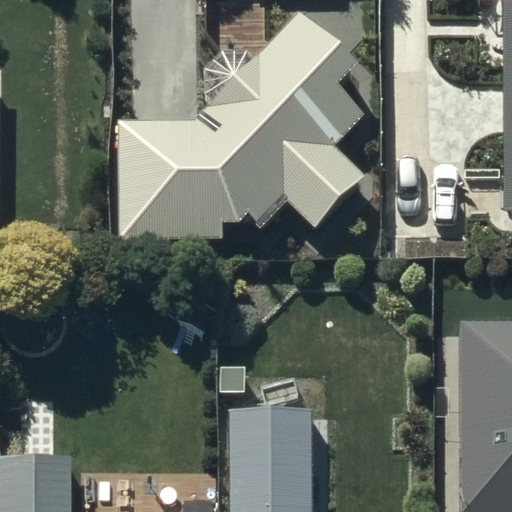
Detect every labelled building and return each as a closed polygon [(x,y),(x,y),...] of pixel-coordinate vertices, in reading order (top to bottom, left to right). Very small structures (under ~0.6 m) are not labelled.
[(511,15),(498,15),(502,230),(511,229),(511,15)] [(192,138),(118,137),(117,258),(223,257),(224,244),(240,245),(249,235),(260,246),(286,221),(316,247),(366,196),(338,164),(366,133),(342,110),(358,92),(298,28),(257,71),(255,70),(252,68),(250,67),(247,66),(244,65),(241,64),(238,64),(235,64),(233,64),(230,64),(227,65),(224,66),(221,67),(219,68),(216,70),(214,72),(212,74),(210,76),(208,78),(206,80),(205,83),(204,86),(203,88),(202,91),(201,94),(201,97),(201,100),(201,103),(202,106),(203,108),(203,111),(205,114),(206,116),(208,119),(210,121),(192,138)] [(510,511),(511,328),(463,329),(466,511),(510,511)] [(313,511),(314,421),(228,421),(227,511),(313,511)] [(70,511),(69,472),(0,471),(0,511),(70,511)]
